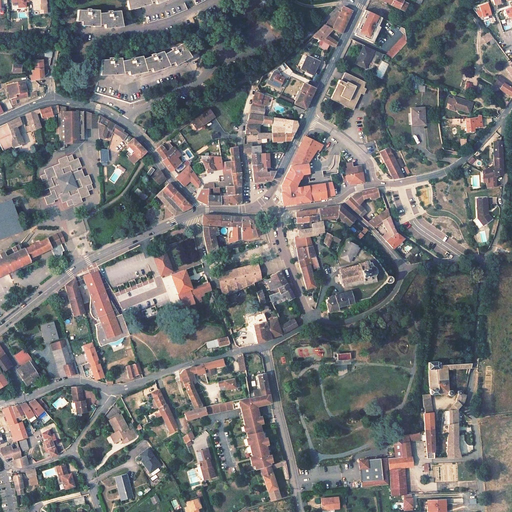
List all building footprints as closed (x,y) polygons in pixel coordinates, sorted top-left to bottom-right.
[(46,3),(45,0),(32,0),(33,10),(40,9),(40,13),(47,13),(46,3)] [(125,0),(128,10),(133,9),(133,7),(141,6),(141,7),(144,6),(144,5),(150,3),(155,1),(156,3),(162,0),(164,0),(164,1),(166,0),(125,0)] [(383,0),(383,1),(399,8),(402,1),(402,0),(383,0)] [(402,1),(399,8),(404,10),(408,3),(402,1)] [(188,9),(184,2),(166,10),(146,16),(148,23),(168,17),(188,9)] [(490,14),(486,3),(472,8),(478,16),(482,15),(482,17),(490,14)] [(339,10),(327,21),(325,25),(332,29),(341,33),(352,11),(350,10),(352,8),(351,6),(347,4),(346,5),(344,4),(343,6),(341,11),(339,10)] [(116,26),(122,26),(120,11),(111,12),(111,11),(107,12),(107,13),(99,14),(99,11),(90,11),(90,9),(86,9),(86,11),(77,10),(76,21),(81,22),(81,24),(89,24),(89,26),(92,26),(92,25),(98,25),(104,25),(105,27),(113,27),(113,28),(116,28),(116,26)] [(378,16),(364,10),(356,28),(357,28),(354,35),(362,39),(363,38),(370,42),(374,31),(376,32),(379,27),(377,26),(374,25),(378,16)] [(332,40),(327,35),(332,29),(325,25),(311,38),(324,43),(328,45),(334,47),(337,42),(332,40)] [(405,28),(401,26),(399,29),(404,34),(385,54),(392,57),(408,40),(405,28)] [(489,32),(483,37),(487,43),(494,38),(493,37),(489,32)] [(100,62),(99,77),(105,77),(105,76),(113,75),(113,77),(116,77),(116,75),(122,76),(128,75),(128,76),(136,75),(137,76),(140,76),(140,74),(146,73),(150,72),(151,74),(159,70),(160,72),(163,70),(162,69),(172,64),(173,66),(180,62),(181,63),(184,62),(183,60),(189,57),(181,45),(173,49),(173,48),(170,50),(170,52),(163,55),(162,53),(154,57),(153,56),(150,57),(151,59),(143,62),(142,60),(133,61),(133,60),(129,61),(130,63),(121,64),(121,62),(112,61),(112,60),(108,60),(108,62),(100,62)] [(364,46),(356,63),(366,68),(374,51),(364,46)] [(191,47),(187,50),(191,56),(197,52),(195,49),(193,50),(191,47)] [(315,68),(318,62),(306,56),(299,70),(309,75),(313,67),(315,68)] [(42,77),(42,60),(34,60),(34,70),(31,70),(32,77),(34,77),(35,80),(37,79),(42,77)] [(19,73),(20,66),(11,65),(11,72),(19,73)] [(284,70),(286,76),(292,73),(289,67),(284,70)] [(279,72),(277,68),(273,71),(268,79),(272,81),(271,83),(278,87),(279,85),(284,88),(288,80),(278,75),(279,72)] [(338,84),(331,98),(337,101),(338,100),(341,101),(354,107),(366,83),(344,72),(340,80),(339,80),(337,83),(338,84)] [(495,84),(501,88),(500,89),(511,95),(511,88),(509,86),(508,85),(509,83),(498,77),(495,84)] [(100,79),(100,81),(96,93),(109,97),(131,103),(146,98),(140,81),(125,86),(100,79)] [(24,85),(23,82),(10,84),(11,86),(9,87),(10,93),(8,94),(9,99),(14,97),(15,102),(20,102),(20,99),(27,98),(25,92),(21,93),(19,86),(24,85)] [(473,87),(471,86),(471,83),(466,82),(464,91),(472,92),(473,87)] [(303,83),(300,91),(311,96),(315,88),(303,83)] [(255,91),(252,102),(249,113),(261,115),(263,108),(263,105),(266,106),(269,97),(263,95),(263,94),(255,91)] [(300,91),(295,100),(294,104),(305,109),(311,96),(300,91)] [(293,101),(280,95),(278,98),(291,104),(291,105),(293,101)] [(473,102),(454,97),(450,109),(455,111),(456,108),(470,112),(473,102)] [(2,101),(6,110),(12,108),(8,99),(2,101)] [(52,115),(52,114),(58,112),(58,106),(53,106),(39,110),(41,118),(52,115)] [(65,106),(58,106),(58,112),(58,128),(59,147),(66,146),(66,143),(69,143),(71,142),(73,141),(75,139),(84,139),(83,128),(83,111),(76,111),(65,111),(65,106)] [(214,115),(209,108),(191,121),(195,127),(201,122),(203,124),(210,119),(209,118),(214,115)] [(423,108),(410,109),(410,114),(412,114),(412,126),(424,125),(423,108)] [(40,127),(34,111),(25,115),(31,131),(40,127)] [(100,116),(83,111),(83,128),(100,128),(101,124),(97,122),(100,116)] [(242,133),(258,133),(259,125),(261,122),(270,123),(271,123),(272,117),(261,115),(249,113),(244,126),(244,128),(242,133)] [(104,138),(108,129),(120,135),(122,131),(123,129),(105,118),(100,116),(97,122),(101,124),(100,128),(99,137),(104,138)] [(16,127),(22,124),(19,117),(7,123),(10,142),(11,147),(19,146),(16,127)] [(296,121),(273,117),(272,132),(293,133),(297,125),(296,121)] [(475,117),(464,120),(466,133),(474,132),(473,128),(482,127),(480,119),(477,119),(477,117),(475,117)] [(0,149),(1,150),(10,148),(10,146),(10,142),(7,123),(0,125),(0,149)] [(258,133),(258,136),(272,136),(272,141),(290,140),(293,133),(272,132),(269,132),(258,133)] [(126,144),(134,152),(130,156),(135,161),(146,152),(134,135),(126,144)] [(313,148),(319,154),(322,145),(304,137),(290,165),(307,162),(313,148)] [(262,140),(249,142),(250,144),(243,145),(244,153),(252,152),(252,154),(261,153),(261,150),(265,150),(264,145),(263,145),(262,140)] [(169,142),(163,147),(166,152),(172,146),(169,142)] [(496,177),(502,176),(501,143),(493,143),(494,168),(479,173),(479,180),(489,178),(496,177)] [(174,150),(172,146),(166,152),(163,147),(160,145),(156,149),(163,160),(174,150)] [(390,146),(380,151),(386,164),(395,159),(390,146)] [(236,147),(229,148),(232,161),(222,162),(223,169),(223,171),(231,172),(240,172),(237,156),(236,147)] [(170,171),(180,162),(177,157),(180,155),(175,148),(174,150),(163,160),(162,160),(170,171)] [(99,149),(100,161),(108,161),(108,149),(99,149)] [(252,154),(252,164),(261,164),(261,153),(252,154)] [(261,167),(265,167),(269,167),(268,153),(261,153),(261,164),(261,167)] [(72,159),(70,155),(57,160),(58,163),(51,166),(51,167),(43,169),(44,173),(39,175),(44,189),(48,188),(50,194),(43,197),(46,204),(53,201),(53,199),(59,197),(61,202),(65,200),(66,206),(80,201),(79,197),(88,194),(87,190),(92,188),(86,174),(83,175),(80,168),(77,169),(76,167),(79,166),(76,157),(72,159)] [(203,160),(201,161),(207,172),(214,170),(209,157),(201,156),(203,160)] [(215,157),(209,157),(214,170),(223,169),(222,162),(221,157),(215,157)] [(386,164),(393,179),(402,177),(397,162),(395,159),(386,164)] [(307,162),(290,165),(281,184),(283,194),(282,194),(283,204),(326,198),(326,196),(334,195),(332,183),(298,188),(297,184),(299,178),(300,176),(301,177),(302,175),(304,177),(306,177),(310,176),(307,162)] [(346,167),(344,171),(347,182),(349,182),(364,183),(360,165),(351,167),(351,162),(346,163),(346,167)] [(123,173),(125,170),(119,164),(117,167),(123,173)] [(181,171),(190,180),(196,175),(187,166),(181,171)] [(271,180),(275,170),(268,170),(268,172),(253,172),(254,182),(271,180)] [(152,178),(158,183),(160,186),(166,180),(164,177),(159,171),(152,178)] [(240,186),(240,172),(231,172),(232,176),(233,186),(240,186)] [(225,187),(233,186),(232,176),(223,175),(224,181),(218,182),(219,187),(225,187)] [(488,182),(489,190),(498,188),(496,177),(489,178),(490,182),(488,182)] [(168,183),(161,189),(181,212),(191,207),(191,205),(177,193),(168,183)] [(196,199),(197,200),(206,204),(207,195),(208,188),(202,188),(196,199)] [(161,189),(156,194),(174,215),(181,212),(161,189)] [(369,196),(370,198),(382,194),(381,192),(377,189),(374,189),(356,193),(359,198),(369,196)] [(223,195),(219,195),(220,204),(238,204),(240,202),(240,192),(226,193),(226,195),(223,195)] [(357,202),(359,198),(356,193),(354,193),(351,196),(357,202)] [(219,195),(207,195),(206,204),(208,204),(220,204),(219,195)] [(360,216),(366,211),(357,202),(351,196),(345,201),(353,210),(360,216)] [(488,208),(487,199),(476,199),(477,219),(480,219),(484,223),(490,218),(485,213),(485,211),(488,208)] [(0,240),(23,232),(12,200),(0,204),(0,240)] [(318,209),(318,219),(336,215),(340,205),(318,209)] [(336,215),(348,226),(355,219),(340,205),(336,215)] [(318,209),(315,209),(315,215),(296,217),(296,223),(312,221),(318,221),(318,209)] [(387,209),(367,222),(373,227),(381,221),(389,216),(387,209)] [(202,224),(215,225),(219,226),(220,216),(202,215),(202,224)] [(220,216),(219,226),(229,226),(229,217),(220,216)] [(389,216),(381,221),(388,232),(391,236),(396,233),(389,216)] [(229,226),(228,243),(242,240),(240,217),(229,217),(229,226)] [(240,217),(242,240),(251,238),(253,237),(247,217),(240,217)] [(254,237),(260,235),(255,217),(252,217),(247,217),(253,237),(254,237)] [(473,221),(479,228),(482,226),(476,218),(473,221)] [(312,221),(296,223),(296,225),(297,230),(312,229),(312,224),(312,221)] [(319,232),(323,231),(321,221),(318,222),(312,224),(312,229),(297,230),(297,234),(297,235),(298,237),(309,235),(316,233),(319,232)] [(204,239),(208,254),(222,251),(215,227),(202,226),(203,233),(204,237),(204,239)] [(365,227),(356,237),(359,239),(368,230),(365,227)] [(327,246),(330,239),(338,242),(339,239),(326,232),(323,243),(327,246)] [(391,236),(385,240),(392,248),(404,239),(396,233),(391,236)] [(0,274),(30,261),(28,258),(50,248),(52,254),(53,255),(54,256),(55,257),(56,257),(57,257),(59,256),(60,255),(60,254),(60,253),(60,252),(63,250),(55,234),(25,249),(20,251),(18,245),(12,248),(14,254),(6,257),(4,253),(0,254),(2,259),(0,259),(0,274)] [(312,245),(309,235),(298,237),(297,235),(292,235),(293,240),(294,240),(296,248),(312,245)] [(357,246),(348,241),(340,257),(349,261),(352,255),(355,256),(358,249),(359,248),(357,247),(357,246)] [(316,256),(312,245),(296,248),(297,255),(297,258),(298,260),(299,263),(300,267),(309,265),(312,264),(310,258),(316,256)] [(172,270),(165,251),(164,251),(162,247),(155,250),(156,254),(153,255),(161,275),(172,270)] [(411,251),(414,255),(420,251),(417,247),(411,251)] [(359,264),(339,269),(341,273),(338,274),(341,284),(343,283),(344,287),(363,282),(363,283),(376,279),(374,274),(375,272),(374,267),(372,264),(371,262),(370,262),(369,260),(359,263),(359,264)] [(252,264),(218,272),(221,283),(222,289),(231,287),(233,292),(253,283),(261,279),(259,271),(258,266),(253,267),(252,264)] [(306,289),(315,286),(309,265),(300,267),(306,289)] [(188,279),(185,269),(174,274),(170,275),(178,294),(180,293),(183,301),(199,294),(211,290),(208,282),(192,289),(188,279)] [(280,271),(273,274),(270,275),(273,283),(284,279),(281,274),(280,271)] [(96,318),(99,320),(100,320),(101,323),(95,325),(96,329),(97,334),(98,337),(99,341),(101,343),(103,346),(130,336),(122,315),(120,316),(115,318),(105,295),(97,273),(92,276),(83,279),(88,293),(88,297),(88,301),(88,304),(89,308),(91,312),(93,315),(96,318)] [(73,316),(84,312),(74,277),(64,285),(73,316)] [(278,288),(279,291),(288,287),(286,283),(284,279),(273,283),(271,278),(267,280),(266,277),(261,280),(253,283),(260,304),(266,302),(261,291),(270,288),(271,291),(278,288)] [(231,287),(222,289),(224,297),(233,292),(231,287)] [(284,291),(288,300),(294,297),(288,287),(279,291),(280,293),(284,291)] [(340,306),(354,303),(353,300),(350,291),(327,297),(327,298),(326,300),(325,300),(325,302),(326,304),(327,308),(327,311),(340,309),(340,306)] [(183,308),(202,301),(199,294),(183,301),(180,293),(178,294),(183,308)] [(120,316),(105,295),(115,318),(120,316)] [(276,318),(266,321),(272,337),(281,333),(276,318)] [(297,325),(293,318),(281,324),(284,333),(297,325)] [(266,321),(254,325),(260,343),(272,339),(266,321)] [(46,343),(58,340),(53,324),(42,327),(46,343)] [(207,348),(228,343),(227,336),(206,342),(205,342),(207,348)] [(68,340),(51,345),(61,377),(74,374),(78,375),(68,340)] [(86,350),(90,362),(91,362),(99,359),(95,347),(86,350)] [(15,356),(22,366),(28,361),(31,359),(24,349),(15,356)] [(350,351),(337,353),(338,361),(351,358),(350,351)] [(105,376),(99,359),(91,362),(92,366),(91,366),(95,379),(105,376)] [(215,373),(213,366),(223,364),(222,359),(202,364),(204,370),(206,378),(214,376),(213,373),(215,373)] [(22,366),(17,369),(27,384),(38,376),(28,361),(22,366)] [(10,368),(6,362),(0,365),(0,370),(2,373),(10,368)] [(129,379),(135,377),(135,375),(141,373),(139,367),(137,362),(125,366),(129,379)] [(447,392),(446,370),(470,368),(471,363),(443,365),(442,363),(440,363),(438,363),(437,363),(437,362),(428,362),(430,395),(422,395),(422,399),(431,398),(430,396),(446,395),(449,397),(451,396),(451,393),(449,391),(447,392)] [(195,366),(197,372),(204,370),(202,364),(195,366)] [(191,377),(193,375),(188,367),(182,369),(180,372),(187,371),(191,377)] [(180,372),(184,384),(191,377),(187,371),(180,372)] [(260,389),(253,391),(254,397),(269,394),(265,373),(257,374),(260,389)] [(193,384),(191,377),(184,384),(184,385),(192,404),(194,410),(202,408),(196,393),(195,394),(192,384),(193,384)] [(234,379),(218,382),(219,386),(225,385),(226,390),(236,388),(234,379)] [(81,387),(69,387),(71,395),(80,393),(81,387)] [(158,389),(151,392),(158,408),(165,404),(158,389)] [(458,395),(456,403),(449,411),(457,410),(457,409),(463,403),(465,395),(461,395),(461,394),(460,393),(459,392),(458,393),(457,394),(457,395),(458,395)] [(80,393),(71,395),(73,402),(74,402),(77,414),(86,412),(83,399),(82,399),(80,393)] [(271,403),(269,394),(254,397),(251,397),(204,407),(206,414),(207,415),(241,409),(242,414),(244,425),(246,431),(247,438),(249,445),(252,457),(254,466),(255,470),(270,465),(270,463),(268,457),(265,445),(258,417),(259,416),(258,412),(256,406),(271,403)] [(431,398),(422,399),(423,407),(424,408),(424,413),(423,414),(425,431),(433,430),(433,415),(431,398)] [(28,402),(26,403),(35,414),(37,417),(44,410),(43,410),(42,409),(39,405),(34,399),(28,402)] [(26,403),(19,404),(25,414),(28,419),(35,414),(26,403)] [(19,404),(11,406),(16,418),(25,414),(19,404)] [(160,411),(155,414),(157,417),(162,415),(168,412),(170,411),(166,404),(165,404),(158,408),(160,411)] [(8,407),(2,409),(9,427),(12,426),(16,436),(13,437),(12,437),(12,439),(12,441),(16,440),(26,437),(21,421),(17,423),(10,406),(8,407)] [(186,420),(206,414),(204,407),(202,408),(194,410),(192,411),(187,413),(184,414),(186,420)] [(446,450),(447,457),(458,457),(460,457),(458,447),(457,410),(449,411),(449,426),(448,426),(446,450)] [(171,415),(170,416),(168,412),(162,415),(170,432),(177,428),(171,415)] [(110,435),(114,442),(121,439),(124,437),(127,441),(133,438),(132,436),(135,435),(133,430),(129,431),(120,415),(109,420),(115,432),(110,435)] [(44,447),(47,446),(51,456),(58,454),(53,440),(56,439),(52,428),(41,432),(45,441),(42,442),(44,447)] [(434,457),(433,430),(425,431),(427,458),(434,457)] [(191,432),(183,437),(186,442),(194,438),(191,432)] [(410,441),(419,439),(418,432),(409,434),(410,441)] [(409,441),(410,441),(409,434),(399,436),(400,442),(394,444),(395,457),(410,455),(409,441)] [(26,439),(18,441),(21,451),(28,449),(26,439)] [(12,449),(10,445),(0,448),(0,453),(4,459),(13,456),(14,459),(21,457),(18,447),(12,449)] [(148,448),(139,454),(144,460),(142,462),(148,470),(152,467),(154,470),(161,465),(148,448)] [(207,449),(196,452),(199,462),(201,462),(204,472),(203,476),(204,481),(215,477),(212,467),(210,467),(208,460),(210,459),(207,449)] [(388,466),(412,465),(412,455),(410,455),(395,457),(388,458),(388,466)] [(12,460),(14,466),(15,466),(19,467),(29,464),(26,456),(21,457),(14,459),(12,460)] [(387,458),(359,461),(362,487),(389,484),(387,458)] [(285,461),(269,466),(270,470),(282,466),(284,477),(288,476),(286,465),(285,461)] [(419,483),(429,482),(428,463),(424,463),(424,470),(419,471),(419,483)] [(64,484),(66,491),(75,487),(71,475),(68,476),(64,466),(56,470),(60,479),(61,478),(63,483),(64,484)] [(284,496),(283,493),(279,494),(270,470),(269,466),(260,469),(270,501),(284,496)] [(402,486),(403,486),(402,467),(392,468),(392,487),(402,486)] [(25,471),(27,477),(30,476),(36,474),(34,468),(25,471)] [(15,475),(13,475),(16,489),(17,493),(23,492),(22,487),(23,487),(20,474),(15,475)] [(30,476),(33,483),(39,481),(36,474),(30,476)] [(125,474),(115,477),(121,499),(131,496),(125,474)] [(402,494),(402,486),(392,487),(393,495),(402,494)] [(159,501),(157,495),(151,498),(154,504),(159,501)] [(84,497),(74,500),(76,506),(85,504),(84,497)] [(339,508),(337,497),(320,499),(321,508),(329,507),(329,509),(339,508)] [(412,510),(411,498),(403,499),(404,510),(412,510)] [(189,511),(186,511),(197,511),(196,509),(199,508),(196,499),(186,503),(189,511)] [(445,511),(445,499),(426,499),(426,511),(445,511)]
